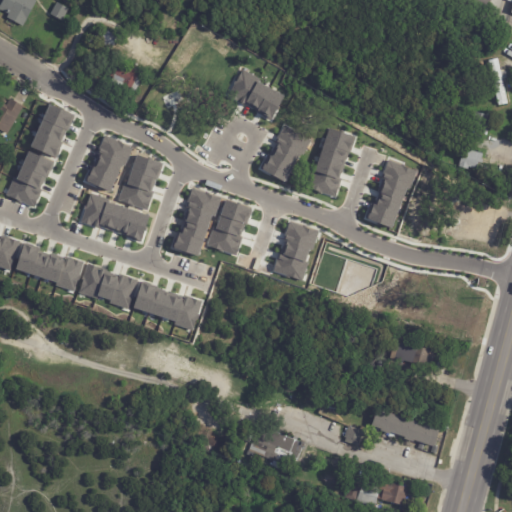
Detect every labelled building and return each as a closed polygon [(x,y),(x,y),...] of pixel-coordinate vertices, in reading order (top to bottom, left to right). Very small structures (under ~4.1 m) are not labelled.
[(35,0),(37,1),(23,27),(7,18),(9,15),(0,9),(0,3),(1,0),(35,0)] [(57,3),(69,10),(62,22),(50,15),(57,3)] [(115,45),(112,50),(97,42),(104,30),(119,37),(115,45)] [(500,66),(501,71),(507,70),(508,79),(503,80),(508,104),(500,106),(490,61),(499,59),(500,66)] [(144,76),(135,94),(131,91),(130,93),(111,84),(114,78),(110,77),(115,66),(130,73),(132,69),(140,72),(139,74),(144,76)] [(92,88),(79,81),(83,73),(96,80),(92,88)] [(7,102),(5,105),(6,106),(10,99),(24,108),(8,135),(0,130),(0,99),(1,98),(7,102)] [(479,132),(473,131),(477,113),(493,117),(490,133),(480,130),(479,132)] [(484,155),(482,163),(479,163),(478,169),(470,167),(469,171),(460,168),(465,149),(484,155)] [(431,371),(396,361),(400,347),(395,346),(398,336),(423,343),(422,345),(437,350),(431,371)] [(439,431),(441,432),(435,450),(414,442),(414,444),(405,441),(406,439),(392,434),(391,436),(382,433),(383,431),(373,427),(379,411),(439,431)] [(304,444),(294,470),(249,451),(259,426),(304,444)] [(364,432),(359,448),(345,444),(349,431),(347,431),(348,427),(364,432)] [(364,483),(380,489),(383,481),(409,490),(408,493),(410,494),(408,499),(407,498),(403,509),(378,500),(375,509),(345,499),(351,480),(363,484),(363,483),(364,483)]
